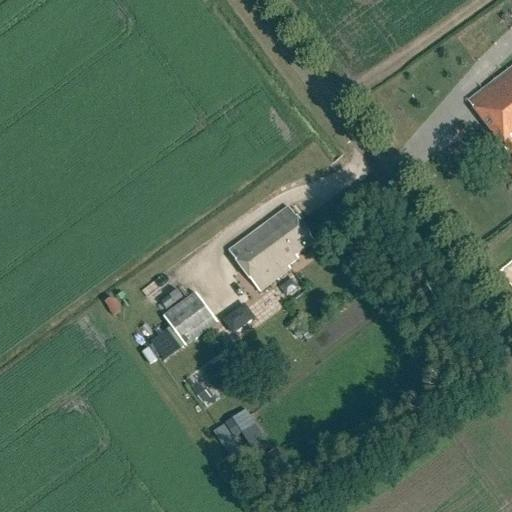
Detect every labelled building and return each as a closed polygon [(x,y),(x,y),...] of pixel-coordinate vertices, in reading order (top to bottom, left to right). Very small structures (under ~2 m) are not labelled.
[(511,70),(468,104),(506,153),(508,151),(511,155),(511,170),(509,173),(511,176),(511,70)] [(288,208),(229,251),(259,293),(291,270),(289,267),(299,259),(298,258),(316,246),(288,208)] [(163,312),(184,303),(180,292),(159,301),(163,311),(149,316),(157,335),(170,330),(163,312)] [(221,326),(198,295),(166,319),(188,350),(221,326)] [(200,386),(195,394),(209,403),(213,395),(200,386)] [(242,477),(276,456),(246,410),(213,432),(242,477)]
